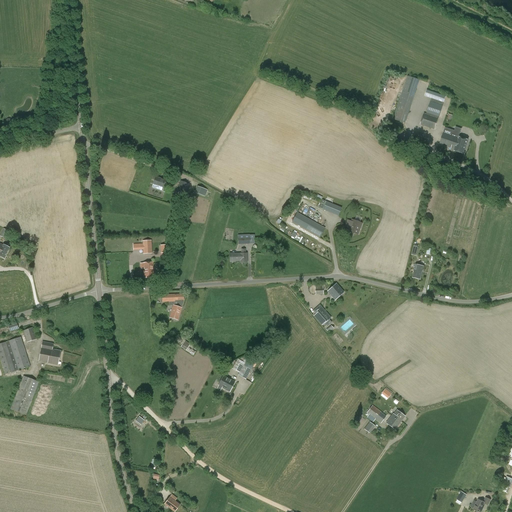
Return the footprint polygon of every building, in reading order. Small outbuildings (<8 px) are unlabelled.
[(444,103),(446,97),(427,90),(425,96),(444,103)] [(414,94),(403,91),(397,110),(408,114),(414,94)] [(430,102),(426,114),(424,113),(420,125),(435,130),(439,118),(443,106),(430,102)] [(463,154),(468,140),(458,137),(458,135),(459,135),(460,131),(455,130),(454,132),(450,130),(449,134),(443,132),(439,145),(455,150),(454,151),(463,154)] [(156,177),(153,185),(152,188),(161,191),(163,184),(168,186),(169,182),(165,181),(165,180),(156,177)] [(186,193),(189,184),(180,181),(176,190),(186,193)] [(194,192),(205,196),(208,189),(197,185),(194,192)] [(338,216),(342,208),(326,202),(323,210),(338,216)] [(325,228),(297,213),(292,222),(318,237),(320,238),(325,228)] [(358,235),(362,224),(352,220),(347,231),(358,235)] [(250,244),(250,238),(250,235),(238,235),(238,245),(250,244)] [(9,248),(1,244),(0,246),(0,256),(4,259),(9,248)] [(241,254),(234,254),(234,253),(229,253),(229,262),(235,262),(235,261),(240,261),(240,263),(247,263),(247,254),(245,254),(245,249),(241,249),(241,254)] [(153,278),(153,264),(153,263),(144,263),(144,278),(153,278)] [(422,271),(423,267),(415,265),(413,272),(414,272),(413,278),(420,280),(422,271)] [(316,295),(323,294),(322,284),(315,284),(316,295)] [(335,300),(343,293),(336,284),(327,292),(335,300)] [(173,305),(181,308),(184,300),(184,294),(162,295),(162,303),(168,302),(175,302),(173,305)] [(182,308),(181,308),(173,305),(169,318),(178,320),(182,308)] [(323,309),(317,315),(324,323),(331,318),(323,309)] [(27,343),(37,340),(33,328),(23,331),(27,343)] [(0,357),(5,375),(30,367),(21,337),(0,344),(0,357)] [(181,347),(186,350),(190,343),(185,340),(181,347)] [(60,351),(52,350),(53,344),(43,342),(39,361),(48,363),(58,365),(60,351)] [(238,359),(237,359),(232,369),(239,373),(237,376),(245,381),(251,370),(244,366),(245,363),(238,359)] [(26,416),(39,382),(23,376),(10,409),(26,416)] [(229,392),(235,382),(223,376),(218,386),(229,392)] [(381,394),(387,399),(393,392),(387,387),(381,394)] [(381,423),(386,417),(380,412),(381,412),(372,406),(367,413),(375,420),(375,419),(381,423)] [(393,414),(391,416),(400,423),(405,417),(397,410),(394,414),(393,414)] [(141,425),(144,421),(139,416),(135,421),(141,425)] [(395,430),(400,423),(391,416),(386,423),(395,430)] [(511,482),(511,479),(506,476),(503,484),(510,488),(511,482)] [(462,503),(467,495),(461,492),(457,499),(462,503)] [(174,511),(180,505),(170,497),(164,504),(174,511)] [(483,503),(480,501),(477,500),(473,510),(476,511),(480,511),(485,504),(488,506),(491,500),(485,497),(483,503)]
